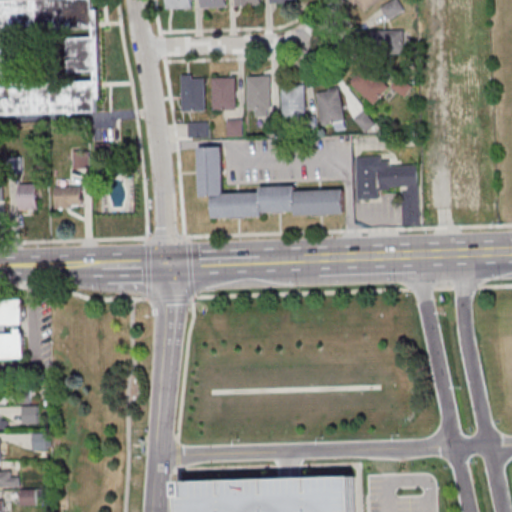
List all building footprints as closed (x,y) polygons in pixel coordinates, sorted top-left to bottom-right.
[(0,0),(0,114),(100,111),(100,99),(104,98),(104,85),(102,25),(101,9),(96,9),(95,0),(0,0)] [(0,297),(24,297),(25,323),(0,324),(0,333),(24,332),(25,357),(0,357),(0,297)] [(24,405),(24,422),(39,422),(39,405),(24,405)] [(0,470),(13,470),(13,476),(21,476),(21,485),(0,485),(0,470)] [(184,511),(184,484),(290,481),(356,479),(357,511),(184,511)] [(21,506),(37,506),(37,490),(21,490),(21,506)]
